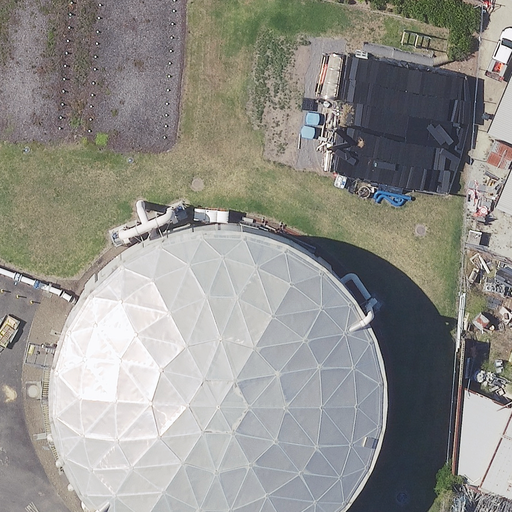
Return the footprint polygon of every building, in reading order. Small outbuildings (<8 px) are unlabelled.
[(511,0),(493,0),(488,65),(511,66),(511,0)] [(353,57),(354,40),(292,34),(281,161),(342,166),(353,57)] [(342,166),(341,183),(454,193),(465,67),(353,57),(342,166)] [(511,93),(454,232),(511,255),(511,93)] [(0,496),(11,511),(321,511),(342,478),(352,406),(335,336),(292,279),(229,241),(158,231),(87,248),(29,291),(0,339),(0,496)] [(511,511),(511,445),(454,422),(417,510),(423,511),(511,511)]
